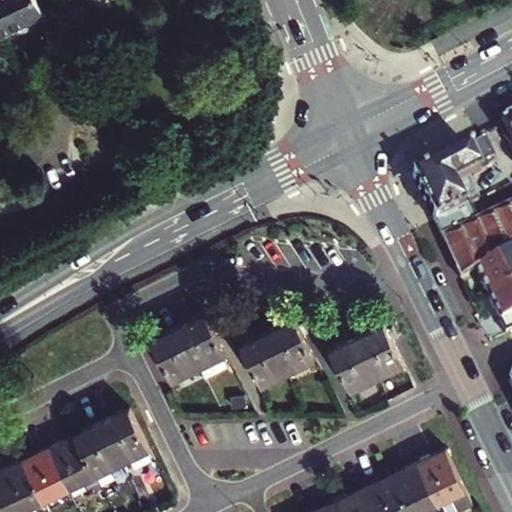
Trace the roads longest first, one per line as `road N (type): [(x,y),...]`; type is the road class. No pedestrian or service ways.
road 1 (secondary): [(0,330),(353,152)]
road 2 (secondary): [(340,124),(131,229),(0,313)]
road 3 (residential): [(131,354),(112,314),(201,269),(387,286),(413,275)]
road 4 (residential): [(209,507),(468,380)]
road 5 (secondary): [(511,39),(340,124)]
road 6 (secondary): [(353,152),(511,71)]
road 7 (residential): [(209,507),(131,354)]
road 8 (residential): [(131,354),(0,417)]
road 9 (tertiary): [(413,275),(353,152)]
road 10 (secondary): [(287,0),(340,124)]
